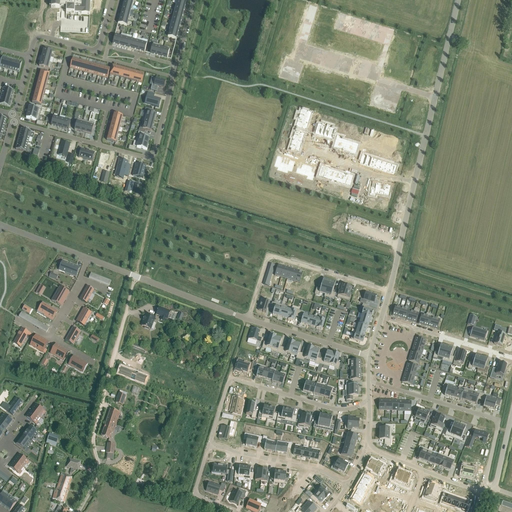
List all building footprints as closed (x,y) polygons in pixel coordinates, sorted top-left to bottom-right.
[(51,0),(51,8),(60,9),(60,8),(66,8),(66,13),(90,15),(90,0),(51,0)] [(296,1),(294,7),(307,11),(309,4),(296,1)] [(294,7),(293,13),(305,17),(307,11),(294,7)] [(318,8),(317,14),(329,17),(331,11),(318,8)] [(293,13),(291,18),(303,22),(305,17),(293,13)] [(317,14),(315,20),(327,23),(329,17),(317,14)] [(291,18),(289,24),(301,28),(303,22),(291,18)] [(7,22),(3,37),(11,39),(15,26),(11,24),(11,23),(7,22)] [(289,24),(287,30),(299,34),(301,28),(289,24)] [(313,25),(312,30),(324,34),(326,28),(313,25)] [(287,30),(285,36),(297,40),(299,34),(287,30)] [(312,30),(310,36),(322,40),(324,34),(312,30)] [(310,36),(308,42),(320,46),(322,40),(310,36)] [(335,39),(331,50),(337,52),(341,41),(335,39)] [(288,40),(286,45),(296,48),(298,43),(288,40)] [(156,56),(159,45),(153,43),(150,54),(156,56)] [(350,44),(346,54),(353,56),(356,46),(350,44)] [(359,46),(356,56),(362,58),(366,48),(359,46)] [(167,58),(169,50),(164,48),(161,57),(167,59),(167,58)] [(53,52),(44,49),(42,55),(51,58),(53,52)] [(285,49),(283,54),(293,57),(295,52),(285,49)] [(374,50),(371,61),(377,63),(381,52),(374,50)] [(395,52),(393,60),(400,61),(402,54),(395,52)] [(402,54),(400,61),(407,63),(409,55),(402,54)] [(50,63),(51,58),(42,55),(41,61),(52,64),(52,63),(50,63)] [(277,55),(274,63),(283,66),(286,58),(277,55)] [(393,60),(391,67),(398,69),(400,61),(393,60)] [(50,69),(52,64),(41,61),(39,66),(50,69)] [(306,61),(303,71),(309,73),(312,63),(306,61)] [(400,61),(398,69),(405,70),(407,63),(400,61)] [(274,63),(271,71),(281,74),(283,66),(274,63)] [(321,66),(318,76),(324,78),(327,68),(321,66)] [(391,67),(390,74),(396,76),(398,69),(391,67)] [(330,69),(327,79),(333,81),(336,71),(330,69)] [(398,69),(396,76),(403,78),(405,70),(398,69)] [(341,72),(337,82),(343,84),(347,74),(341,72)] [(350,74),(347,84),(353,86),(356,76),(350,74)] [(152,85),(151,90),(157,91),(158,87),(164,88),(166,81),(156,78),(154,85),(152,85)] [(369,80),(366,90),(372,92),(375,82),(369,80)] [(3,88),(2,94),(11,96),(12,93),(14,94),(14,91),(3,88)] [(148,92),(147,96),(150,97),(148,103),(153,104),(152,106),(159,108),(161,99),(154,97),(155,94),(148,92)] [(0,99),(0,104),(10,107),(11,102),(10,101),(0,99)] [(40,116),(42,107),(36,105),(35,108),(29,107),(28,112),(40,116)] [(145,111),(143,117),(154,120),(156,114),(152,113),(153,110),(146,108),(145,111)] [(311,113),(301,110),(298,119),(308,122),(311,113)] [(39,120),(40,116),(28,112),(26,118),(37,121),(36,125),(42,126),(43,122),(40,122),(40,120),(39,120)] [(76,112),(73,123),(76,124),(74,130),(80,132),(83,121),(78,119),(80,113),(76,112)] [(57,127),(59,118),(53,117),(51,125),(57,127)] [(143,117),(142,123),(153,126),(154,120),(143,117)] [(308,122),(298,119),(295,128),(306,131),(308,122)] [(70,121),(65,120),(62,128),(68,130),(70,121)] [(86,133),(89,122),(83,121),(80,132),(86,133)] [(91,135),(94,124),(89,122),(86,133),(91,135)] [(139,128),(139,132),(145,133),(146,130),(151,131),(151,130),(153,126),(142,123),(140,128),(139,128)] [(327,127),(318,124),(315,135),(324,137),(327,127)] [(336,130),(327,127),(324,137),(332,140),(336,130)] [(31,132),(28,131),(25,130),(22,129),(21,129),(20,135),(30,137),(31,132)] [(139,132),(136,141),(148,144),(150,139),(144,137),(145,133),(139,132)] [(292,140),(302,144),(304,135),(294,132),(292,140)] [(342,139),(336,138),(333,148),(339,150),(339,149),(342,139)] [(347,141),(342,139),(339,149),(344,151),(347,141)] [(299,152),(302,144),(292,140),(289,149),(299,152)] [(136,141),(138,142),(137,148),(147,150),(147,149),(148,144),(136,141)] [(353,143),(347,141),(344,151),(350,153),(353,143)] [(70,144),(62,142),(58,155),(67,157),(70,144)] [(359,145),(353,143),(350,153),(355,155),(359,145)] [(28,152),(29,147),(17,144),(16,149),(19,150),(22,151),(23,151),(26,152),(28,152)] [(81,149),(79,158),(92,161),(95,152),(94,152),(94,153),(89,151),(89,150),(89,151),(87,151),(87,150),(86,150),(81,149)] [(98,165),(97,166),(98,166),(98,164),(105,166),(106,160),(108,161),(108,160),(109,155),(101,152),(101,153),(98,165)] [(367,156),(361,154),(358,163),(364,165),(367,156)] [(274,166),(283,169),(286,159),(277,156),(274,166)] [(119,159),(116,173),(128,177),(130,168),(127,167),(128,162),(119,159)] [(283,169),(291,172),(295,161),(286,159),(283,169)] [(296,173),(304,175),(307,165),(299,163),(296,173)] [(396,165),(391,163),(388,173),(393,174),(396,165)] [(134,172),(133,176),(138,177),(143,179),(146,166),(136,164),(134,172)] [(307,165),(304,175),(313,178),(316,168),(307,165)] [(326,179),(330,169),(321,166),(318,177),(326,179)] [(326,179),(331,181),(335,171),(329,169),(326,179)] [(335,171),(331,181),(337,183),(340,173),(335,171)] [(340,173),(337,183),(342,184),(345,174),(340,173)] [(353,176),(345,174),(342,184),(350,187),(353,176)] [(379,194),(381,184),(372,182),(370,193),(379,194)] [(389,196),(391,185),(381,184),(379,194),(389,196)] [(62,261),(61,264),(64,266),(62,271),(66,272),(66,273),(76,277),(78,272),(75,270),(76,266),(62,261)] [(278,265),(275,276),(281,278),(284,267),(278,265)] [(284,267),(281,278),(287,280),(291,269),(284,267)] [(291,269),(287,280),(293,281),(297,270),(291,269)] [(297,270),(293,281),(299,283),(303,272),(297,270)] [(302,282),(301,286),(304,287),(311,289),(310,293),(314,294),(317,284),(314,284),(316,277),(308,274),(305,283),(302,282)] [(317,288),(315,294),(319,295),(320,293),(325,294),(324,297),(329,283),(323,281),(320,289),(317,288)] [(329,283),(324,297),(334,300),(336,294),(332,292),(335,285),(329,283)] [(339,291),(337,298),(343,299),(347,286),(343,285),(341,291),(339,291)] [(87,286),(80,299),(87,303),(94,291),(87,286)] [(347,286),(343,299),(347,301),(349,301),(351,294),(349,294),(351,288),(347,286)] [(60,287),(52,301),(62,306),(69,292),(69,293),(60,287)] [(361,299),(360,302),(366,304),(367,301),(375,303),(377,295),(366,292),(363,300),(361,299)] [(262,300),(258,310),(263,312),(266,313),(269,302),(262,300)] [(43,302),(41,307),(43,308),(41,312),(45,315),(45,316),(53,321),(59,311),(43,302)] [(272,303),(270,309),(274,310),(273,315),(278,316),(281,305),(272,303)] [(363,304),(362,308),(363,309),(362,314),(372,317),(373,311),(368,310),(369,306),(363,304)] [(25,305),(22,310),(29,314),(30,313),(29,313),(30,310),(27,308),(28,307),(25,305)] [(281,305),(278,316),(283,318),(287,307),(281,305)] [(170,312),(159,307),(156,315),(168,319),(170,312)] [(287,307),(283,318),(288,320),(292,308),(291,311),(286,309),(287,307)] [(84,308),(76,321),(84,326),(91,313),(84,308)] [(292,308),(288,320),(294,322),(295,316),(299,317),(301,311),(297,310),(292,308)] [(409,310),(406,320),(411,322),(415,310),(414,310),(414,312),(409,311),(410,310),(409,310)] [(415,310),(411,322),(416,323),(419,311),(415,310)] [(301,311),(299,317),(302,318),(301,323),(306,325),(309,316),(304,315),(304,312),(301,311)] [(421,314),(418,324),(423,326),(427,313),(426,316),(421,314)] [(427,313),(423,326),(428,327),(432,315),(427,313)] [(143,321),(142,326),(145,327),(144,328),(148,330),(149,329),(150,329),(150,327),(151,326),(151,325),(153,325),(155,318),(146,314),(145,318),(144,317),(143,321)] [(309,316),(306,325),(311,327),(315,316),(314,315),(314,318),(309,316)] [(470,315),(467,324),(473,326),(476,317),(470,315)] [(315,316),(311,327),(316,328),(316,329),(320,317),(315,316)] [(320,317),(316,329),(322,330),(325,321),(319,319),(320,317)] [(447,320),(445,329),(449,330),(452,331),(457,332),(459,326),(464,327),(466,319),(459,317),(457,323),(447,320)] [(358,319),(357,324),(368,327),(370,322),(358,319)] [(357,324),(356,329),(366,332),(367,327),(368,327),(357,324)] [(495,325),(494,330),(498,332),(495,344),(494,344),(502,346),(505,335),(504,334),(505,330),(500,328),(501,327),(495,325)] [(22,328),(14,342),(21,346),(20,347),(21,347),(28,335),(30,336),(32,334),(22,328)] [(73,328),(65,340),(73,345),(74,345),(73,344),(79,334),(80,334),(81,332),(73,328)] [(252,328),(248,339),(261,343),(262,338),(258,337),(260,331),(256,330),(252,328)] [(470,336),(470,337),(485,341),(487,332),(473,328),(470,336)] [(353,334),(365,337),(364,337),(366,332),(356,329),(354,334),(353,334)] [(353,334),(351,339),(363,343),(365,337),(353,334)] [(32,342),(30,344),(35,347),(38,348),(37,349),(43,353),(49,342),(48,341),(47,341),(43,339),(42,338),(38,336),(37,336),(36,335),(32,342)] [(264,342),(262,348),(266,349),(266,348),(272,350),(271,351),(276,337),(273,336),(274,336),(271,335),(270,335),(267,343),(264,342)] [(276,337),(271,351),(281,354),(283,348),(279,347),(282,339),(276,337)] [(283,348),(281,354),(282,354),(285,355),(286,353),(291,355),(295,343),(292,342),(293,341),(290,341),(289,341),(286,349),(283,348)] [(295,343),(291,355),(297,356),(296,359),(300,360),(302,354),(298,353),(301,345),(295,343)] [(56,344),(50,354),(63,361),(69,351),(56,344)] [(435,352),(433,358),(437,359),(438,357),(443,358),(447,347),(441,345),(438,353),(435,352)] [(302,354),(300,360),(304,361),(304,359),(310,360),(314,348),(311,348),(311,347),(309,346),(308,347),(305,355),(302,354)] [(447,347),(443,358),(443,361),(452,364),(454,357),(450,356),(453,349),(447,347)] [(314,348),(310,360),(320,363),(321,358),(321,359),(317,358),(320,351),(314,349),(314,348)] [(321,358),(320,363),(323,364),(322,365),(329,367),(333,353),(327,351),(325,359),(321,358)] [(455,357),(453,365),(456,366),(457,363),(462,364),(463,364),(466,354),(467,353),(466,353),(460,351),(459,351),(459,352),(457,357),(455,357)] [(333,353),(329,367),(329,366),(335,368),(334,369),(338,370),(340,364),(337,363),(339,355),(339,354),(336,353),(333,353)] [(69,365),(69,364),(82,372),(87,364),(88,364),(73,356),(74,356),(69,365)] [(470,362),(468,368),(472,369),(472,367),(478,369),(477,371),(481,357),(475,356),(473,363),(470,362)] [(487,359),(481,357),(477,371),(487,374),(489,368),(485,367),(487,359)] [(239,360),(236,371),(240,372),(241,370),(243,370),(243,372),(247,373),(250,364),(243,363),(244,361),(239,360)] [(493,368),(490,378),(494,380),(496,374),(503,377),(507,365),(499,363),(497,369),(493,368)] [(256,364),(255,370),(258,371),(256,377),(257,377),(257,376),(262,378),(265,367),(256,364)] [(121,367),(119,374),(132,379),(145,384),(145,383),(144,383),(147,378),(147,377),(135,373),(121,367)] [(265,367),(262,378),(264,379),(267,380),(270,368),(270,371),(265,369),(265,367)] [(270,368),(267,380),(269,381),(270,380),(272,381),(272,382),(276,370),(270,368)] [(276,370),(272,382),(277,383),(281,372),(280,372),(280,374),(275,373),(276,370)] [(281,372),(277,383),(282,385),(283,385),(286,374),(281,372)] [(311,384),(308,393),(313,394),(313,395),(314,395),(317,383),(312,381),(311,384)] [(306,382),(303,392),(303,391),(308,393),(311,384),(306,382)] [(353,382),(346,382),(346,386),(347,386),(347,391),(346,391),(358,391),(358,388),(358,386),(358,385),(353,385),(353,382)] [(317,383),(314,395),(314,394),(316,395),(319,396),(322,384),(317,383)] [(444,383),(443,389),(446,390),(445,396),(445,395),(447,396),(447,397),(450,398),(453,387),(452,388),(448,387),(448,384),(444,383)] [(322,384),(319,396),(321,397),(322,396),(324,397),(328,386),(327,386),(327,387),(322,386),(323,384),(322,384)] [(328,386),(324,397),(329,399),(330,399),(331,394),(335,395),(336,389),(328,386)] [(453,387),(450,398),(452,398),(453,398),(455,398),(459,387),(458,387),(458,388),(453,387)] [(459,387),(455,398),(460,400),(464,388),(464,389),(459,387)] [(464,388),(460,400),(461,400),(466,401),(469,390),(464,388)] [(469,390),(466,401),(468,402),(468,403),(471,403),(474,391),(469,390)] [(346,391),(346,400),(353,400),(353,397),(358,397),(358,396),(358,394),(358,391),(346,391)] [(474,391),(471,403),(473,404),(473,403),(476,404),(476,405),(478,399),(481,400),(483,394),(474,391)] [(123,405),(126,396),(119,394),(116,403),(123,405)] [(483,394),(481,400),(485,401),(483,407),(484,407),(489,408),(491,399),(486,398),(487,395),(483,394)] [(233,398),(231,410),(234,411),(233,414),(241,416),(242,407),(238,406),(239,399),(233,398)] [(491,399),(489,408),(494,410),(496,405),(499,406),(501,399),(497,398),(497,401),(491,399)] [(4,403),(1,407),(9,413),(13,416),(14,414),(23,403),(17,399),(11,407),(4,403)] [(248,403),(246,415),(252,416),(251,418),(255,419),(256,413),(253,412),(255,404),(248,403)] [(34,407),(31,411),(41,419),(41,418),(39,417),(44,411),(40,408),(36,405),(34,407)] [(260,411),(258,419),(262,419),(262,418),(267,419),(270,407),(267,406),(267,407),(264,406),(263,411),(260,411)] [(270,407),(267,419),(276,421),(277,414),(274,414),(275,409),(270,407)] [(278,413),(277,421),(281,422),(281,420),(286,421),(289,409),(286,409),(283,409),(283,408),(282,414),(278,413)] [(115,427),(116,426),(120,412),(111,409),(105,424),(115,427)] [(289,409),(286,421),(295,423),(297,417),(293,416),(294,411),(291,410),(289,409)] [(418,409),(414,420),(419,422),(424,410),(421,409),(421,410),(418,409)] [(424,410),(419,422),(425,424),(429,413),(424,411),(424,410)] [(28,415),(26,417),(29,419),(36,425),(41,419),(31,411),(28,415)] [(4,414),(0,419),(9,425),(13,421),(4,414)] [(299,421),(298,427),(304,429),(306,415),(302,414),(301,421),(299,421)] [(315,422),(313,428),(323,430),(326,416),(320,415),(318,422),(315,422)] [(432,420),(430,427),(435,429),(441,417),(436,415),(434,421),(432,420)] [(326,416),(323,430),(333,432),(334,426),(330,425),(332,417),(326,416)] [(441,417),(435,429),(441,431),(444,425),(442,424),(445,418),(441,417)] [(0,425),(6,430),(9,425),(0,419),(1,420),(0,421),(0,425)] [(448,429),(445,435),(454,439),(460,425),(454,423),(451,430),(448,429)] [(113,433),(115,428),(115,427),(105,424),(102,436),(110,439),(112,432),(113,433)] [(380,428),(380,434),(391,435),(392,429),(393,429),(393,425),(385,425),(385,429),(380,428)] [(460,425),(454,439),(464,442),(466,436),(462,435),(465,428),(460,425)] [(29,426),(26,431),(35,438),(39,433),(29,426)] [(222,426),(219,439),(228,441),(230,433),(228,433),(229,428),(222,426)] [(23,435),(31,441),(34,437),(35,438),(26,431),(27,431),(24,435),(23,435)] [(345,438),(344,439),(355,442),(357,437),(346,433),(345,438)] [(473,434),(466,448),(471,451),(476,440),(479,441),(479,439),(488,442),(490,436),(479,433),(478,436),(473,434)] [(59,437),(54,435),(49,434),(46,443),(51,445),(56,446),(59,437)] [(245,434),(243,440),(247,441),(246,446),(251,447),(253,436),(245,434)] [(380,434),(379,440),(385,440),(385,444),(391,444),(391,435),(380,434)] [(23,435),(20,439),(27,445),(31,441),(23,435)] [(253,436),(251,447),(257,448),(258,443),(261,444),(262,437),(253,436)] [(263,436),(262,444),(265,445),(264,450),(265,450),(270,451),(272,440),(267,438),(267,437),(263,436)] [(20,439),(16,444),(24,450),(27,445),(20,439)] [(344,439),(343,444),(354,448),(354,447),(355,442),(344,439)] [(283,441),(281,453),(286,454),(287,449),(291,449),(292,443),(283,441)] [(114,454),(115,445),(108,444),(106,454),(114,454)] [(343,444),(344,444),(343,448),(343,449),(353,453),(354,448),(343,444)] [(420,447),(417,453),(420,454),(419,459),(424,461),(428,450),(420,447)] [(343,449),(341,455),(343,456),(351,458),(353,453),(343,449)] [(428,450),(424,461),(429,463),(433,452),(428,450)] [(433,452),(429,463),(434,465),(438,454),(437,456),(433,454),(433,452)] [(438,454),(434,465),(434,464),(439,466),(439,467),(444,456),(438,454)] [(18,457),(15,461),(23,467),(26,464),(27,465),(29,462),(24,458),(20,455),(18,457)] [(444,456),(439,467),(444,469),(449,458),(444,456)] [(334,462),(334,463),(346,469),(348,465),(343,462),(343,461),(339,458),(336,464),(334,462)] [(449,458),(444,469),(445,468),(450,470),(454,460),(449,458)] [(80,462),(69,459),(66,467),(78,470),(78,469),(79,464),(80,464),(80,462)] [(15,461),(10,467),(14,470),(18,473),(23,467),(15,461)] [(372,461),(370,465),(380,470),(383,465),(379,463),(378,464),(372,461)] [(334,463),(331,468),(337,471),(338,470),(344,473),(346,469),(334,463)] [(212,468),(212,474),(220,475),(220,474),(228,475),(227,482),(232,482),(234,471),(228,470),(228,471),(227,471),(227,466),(214,464),(213,468),(212,468)] [(370,465),(368,469),(374,472),(373,473),(377,476),(380,470),(370,465)] [(463,465),(461,476),(473,478),(475,468),(474,469),(474,470),(463,467),(464,465),(463,465)] [(394,475),(392,481),(396,482),(396,480),(401,482),(405,474),(400,471),(398,476),(394,475)] [(71,477),(67,476),(62,474),(58,483),(68,486),(71,477)] [(405,474),(401,482),(406,484),(405,486),(409,488),(411,482),(408,480),(410,476),(405,474)] [(364,476),(361,481),(369,485),(372,481),(364,476)] [(361,481),(359,485),(367,490),(369,485),(361,481)] [(68,487),(68,486),(58,483),(56,491),(55,491),(53,499),(59,501),(64,502),(69,487),(68,487)] [(209,483),(206,491),(218,495),(220,490),(223,491),(225,485),(222,484),(221,486),(209,483)] [(359,485),(356,490),(357,491),(364,495),(367,490),(359,485)] [(426,491),(425,496),(431,498),(434,487),(430,485),(428,492),(426,491)] [(434,487),(431,498),(436,500),(438,495),(436,495),(439,488),(434,487)] [(320,488),(316,493),(325,500),(329,496),(320,488)] [(234,491),(229,502),(237,506),(239,500),(242,501),(246,493),(239,490),(237,493),(234,491)] [(357,491),(354,496),(362,500),(365,495),(364,495),(357,491)] [(3,493),(0,496),(0,502),(2,504),(8,495),(7,496),(3,493)] [(316,493),(313,497),(321,504),(325,500),(316,493)] [(8,495),(2,504),(6,507),(12,498),(8,495)] [(354,496),(352,500),(360,505),(362,500),(354,496)] [(12,498),(6,507),(10,510),(17,502),(12,498)] [(249,500),(246,508),(249,510),(251,511),(253,511),(258,511),(260,507),(256,505),(257,503),(249,500)] [(272,511),(281,511),(282,510),(277,508),(279,504),(273,501),(269,511),(272,511)] [(309,501),(304,507),(309,511),(314,511),(317,509),(309,501)]
